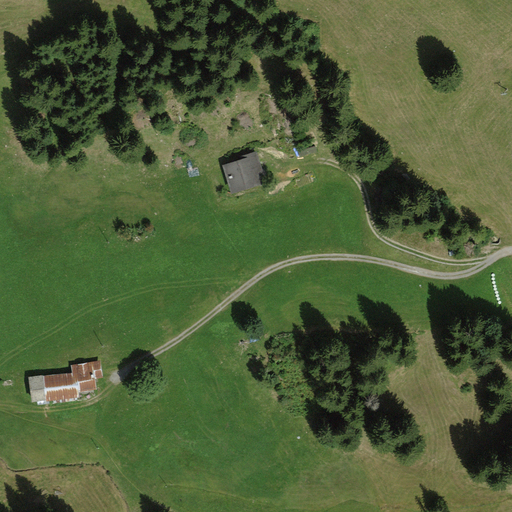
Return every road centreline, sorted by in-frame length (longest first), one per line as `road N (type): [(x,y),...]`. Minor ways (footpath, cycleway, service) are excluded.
road 1 (track): [(119,378),(263,275),(295,261),(371,258),(463,277),(504,254)]
road 2 (track): [(284,168),(317,160),(362,180),(381,235),(414,253),(451,263),(511,251)]
